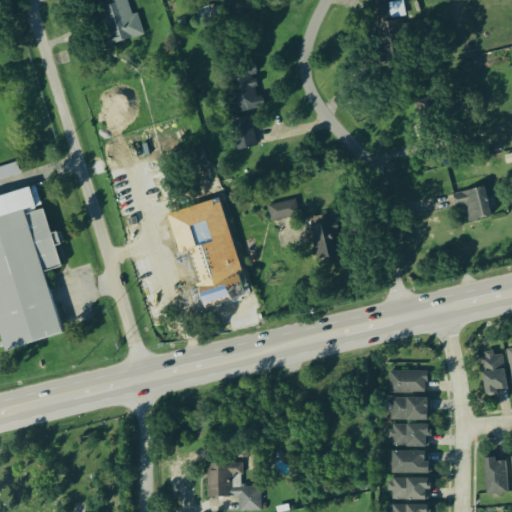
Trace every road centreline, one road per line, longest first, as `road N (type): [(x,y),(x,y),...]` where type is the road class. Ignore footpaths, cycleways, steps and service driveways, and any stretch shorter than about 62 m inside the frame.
road 1 (secondary): [(0,413),(511,291)]
road 2 (residential): [(141,378),(27,0)]
road 3 (residential): [(400,319),(381,188),(325,117),(305,70),(307,41),(325,0)]
road 4 (residential): [(442,308),(459,385),(462,511)]
road 5 (residential): [(141,378),(146,511)]
